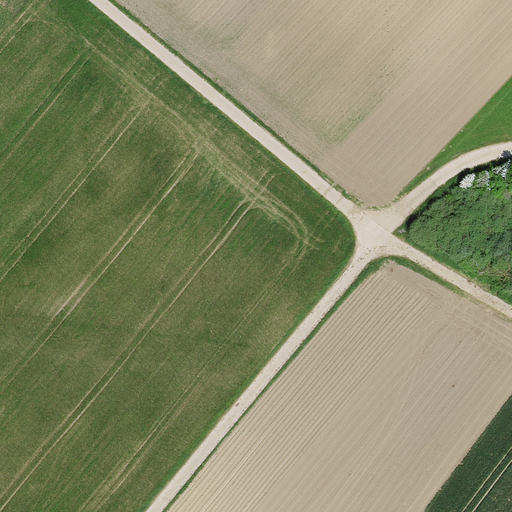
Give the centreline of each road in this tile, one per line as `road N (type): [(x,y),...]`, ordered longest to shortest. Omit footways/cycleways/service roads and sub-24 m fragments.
road 1 (track): [(95,0),(376,233),(364,260),(156,511)]
road 2 (track): [(376,233),(451,172),(511,149)]
